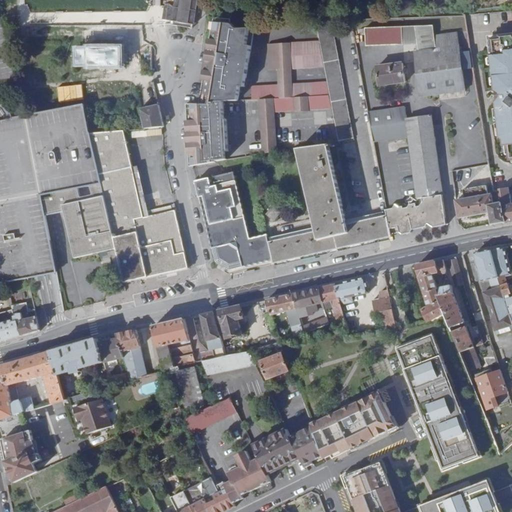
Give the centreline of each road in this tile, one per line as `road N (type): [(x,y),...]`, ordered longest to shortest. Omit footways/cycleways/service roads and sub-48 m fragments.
road 1 (secondary): [(209,301),(511,235)]
road 2 (residential): [(176,87),(178,164),(209,301)]
road 3 (secondary): [(0,353),(209,301)]
